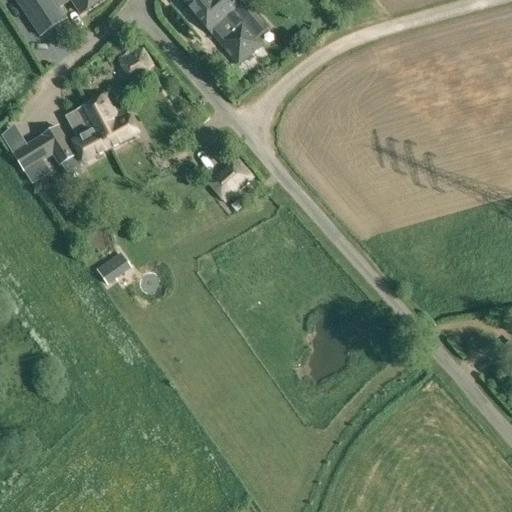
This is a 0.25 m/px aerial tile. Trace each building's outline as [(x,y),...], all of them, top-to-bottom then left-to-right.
[(13,0),(41,38),(67,19),(59,8),(70,0),(72,0),(82,14),(101,0),(13,0)] [(218,42),(239,66),(264,44),(243,20),(238,24),(233,18),(244,8),(236,0),(190,0),(185,4),(212,36),(216,32),(221,39),(218,42)] [(262,12),(252,21),(263,33),(272,24),(262,12)] [(119,60),(129,81),(155,67),(153,64),(145,47),(126,56),(119,60)] [(74,143),(85,164),(139,135),(124,109),(120,111),(110,94),(71,116),(83,138),(74,143)] [(12,154),(24,175),(53,157),(60,167),(62,166),(68,175),(81,167),(74,158),(78,156),(58,126),(12,154)] [(207,185),(225,205),(252,181),(234,160),(207,185)]
